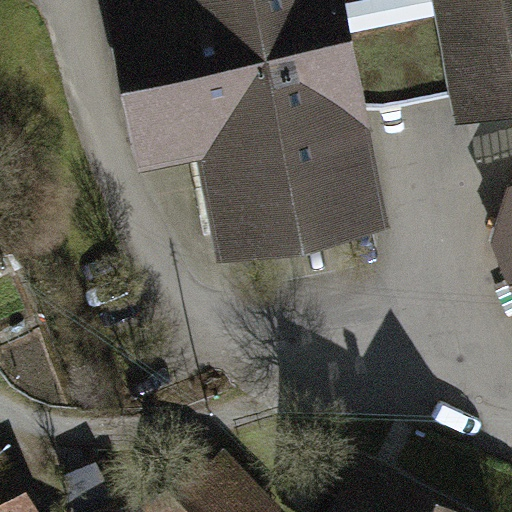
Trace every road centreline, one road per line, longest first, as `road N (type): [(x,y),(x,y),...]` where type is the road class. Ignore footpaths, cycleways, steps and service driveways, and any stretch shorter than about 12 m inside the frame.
road 1 (residential): [(511,419),(471,393),(334,379),(181,308),(104,151),(64,0)]
road 2 (track): [(34,425),(127,427),(231,413),(334,379)]
